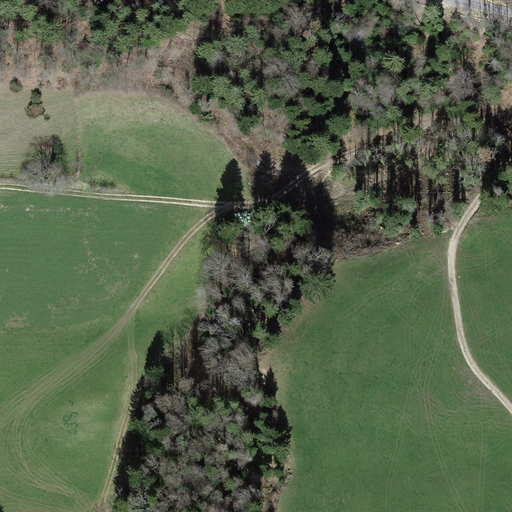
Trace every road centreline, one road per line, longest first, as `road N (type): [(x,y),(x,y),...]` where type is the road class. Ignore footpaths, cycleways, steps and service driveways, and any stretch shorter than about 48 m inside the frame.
road 1 (track): [(0,188),(228,207),(271,202),(308,172),(344,157),(381,158),(428,176),(449,201),(465,353),(511,409)]
road 2 (track): [(129,319),(186,242),(228,207)]
